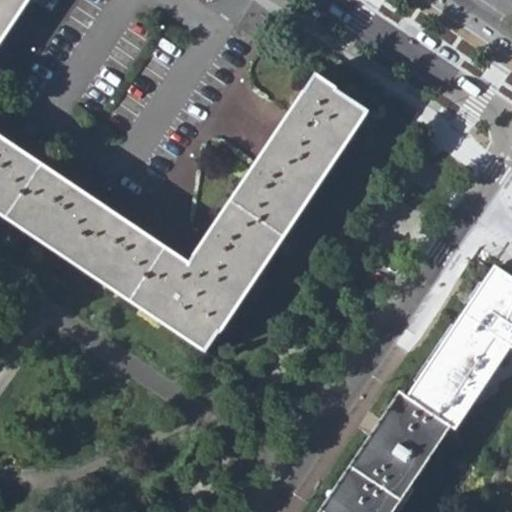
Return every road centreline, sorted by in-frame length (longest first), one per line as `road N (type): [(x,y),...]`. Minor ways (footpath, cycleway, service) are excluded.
road 1 (residential): [(269,511),(511,139)]
road 2 (residential): [(325,0),(511,125)]
